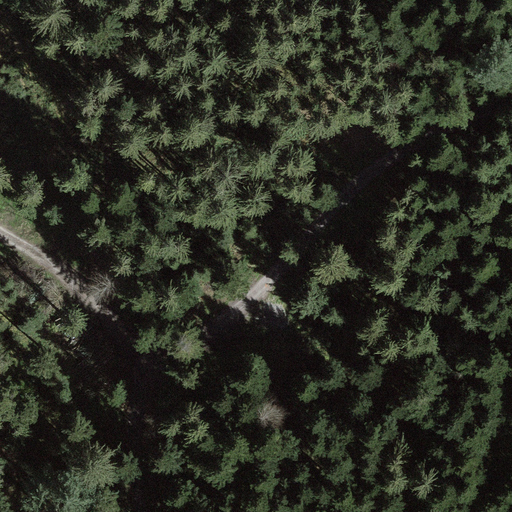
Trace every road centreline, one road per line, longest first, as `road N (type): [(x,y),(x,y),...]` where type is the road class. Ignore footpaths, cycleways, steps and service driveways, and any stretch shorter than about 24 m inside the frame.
road 1 (track): [(511,94),(438,124),(349,190),(272,282),(165,358),(142,386),(133,434),(139,511)]
road 2 (track): [(0,229),(78,294),(142,386)]
